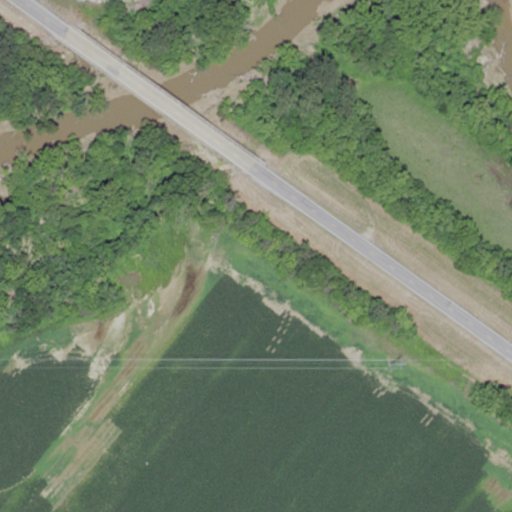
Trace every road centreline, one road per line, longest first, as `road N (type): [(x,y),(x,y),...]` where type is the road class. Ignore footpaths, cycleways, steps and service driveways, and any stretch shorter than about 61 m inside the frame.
road 1 (secondary): [(511,354),(249,165)]
road 2 (secondary): [(249,165),(60,30)]
